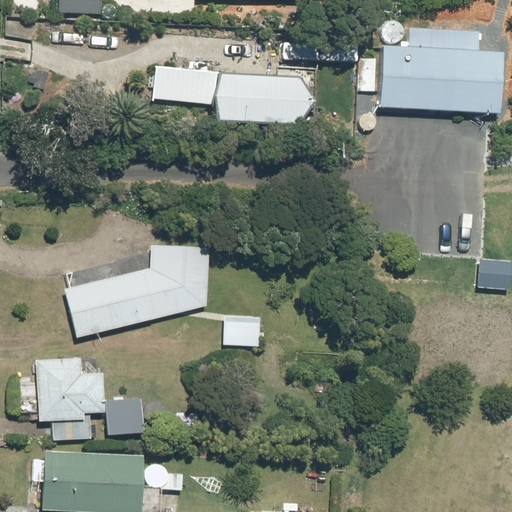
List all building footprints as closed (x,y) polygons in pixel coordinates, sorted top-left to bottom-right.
[(97,0),(54,0),(54,10),(97,11),(97,0)] [(373,101),(492,108),(495,46),(473,45),(474,29),(405,25),(404,42),(376,40),(373,101)] [(138,97),(147,98),(147,108),(164,110),(165,96),(204,99),(208,114),(289,117),(303,91),(292,69),(148,63),(147,77),(132,76),(131,104),(137,105),(138,97)] [(148,264),(57,286),(69,334),(201,302),(203,244),(148,242),(148,264)] [(509,263),(475,263),(475,289),(508,289),(509,263)] [(218,342),(254,344),(254,338),(259,339),(260,330),(255,329),(255,315),(219,313),(218,342)] [(77,409),(99,408),(97,369),(76,370),(76,355),(30,357),(32,417),(77,415),(77,409)] [(136,395),(100,397),(101,429),(137,427),(136,395)] [(28,456),(27,478),(37,478),(36,505),(131,508),(133,450),(37,448),(37,457),(28,456)] [(178,488),(179,472),(163,471),(162,487),(178,488)]
